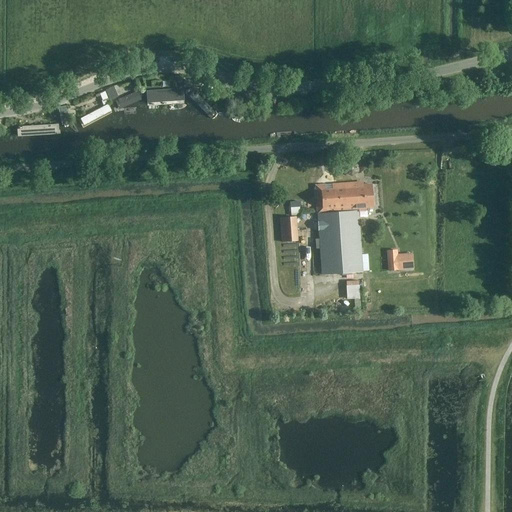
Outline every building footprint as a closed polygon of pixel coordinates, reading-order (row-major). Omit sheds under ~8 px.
[(185,94),(212,122),(219,115),(191,88),(185,94)] [(184,103),(183,89),(147,91),(148,105),(184,103)] [(113,91),(107,93),(110,101),(117,98),(113,91)] [(103,92),(96,95),(100,104),(107,101),(103,92)] [(141,99),(137,92),(115,102),(118,109),(141,99)] [(112,113),(109,105),(78,120),(83,128),(112,113)] [(60,136),(60,127),(17,128),(18,138),(60,136)] [(315,185),(321,274),(362,271),(358,211),(364,210),(364,207),(372,207),(371,184),(360,185),(360,182),(315,185)] [(296,216),(279,217),(281,242),(297,241),(296,216)] [(396,270),(413,269),(412,254),(397,255),(397,250),(386,250),(388,271),(396,270)] [(282,294),(290,293),(290,285),(282,286),(282,294)]
